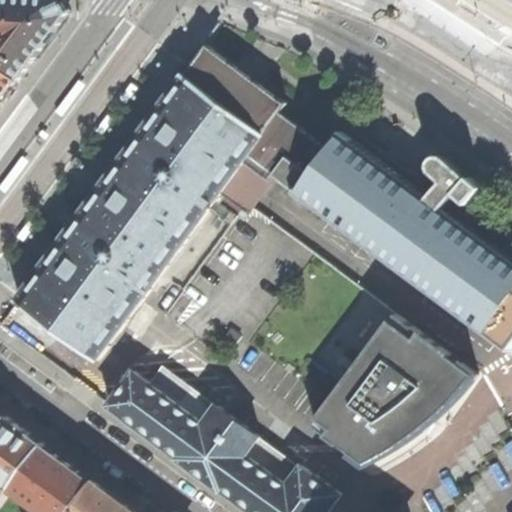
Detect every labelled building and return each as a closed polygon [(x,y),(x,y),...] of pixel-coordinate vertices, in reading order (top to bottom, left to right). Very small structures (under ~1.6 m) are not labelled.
[(63,0),(0,0),(0,43),(3,46),(5,57),(0,61),(0,66),(20,80),(47,43),(69,14),(63,0)] [(23,297),(18,304),(98,363),(119,334),(120,334),(168,269),(183,280),(222,228),(227,231),(246,205),(253,209),(277,176),(511,348),(511,346),(511,244),(469,213),(462,223),(342,134),(331,149),(283,114),(290,105),(261,83),(265,78),(253,69),(243,62),(239,67),(211,45),(193,68),(188,75),(187,75),(89,208),(74,227),(65,240),(23,297)] [(0,107),(10,94),(20,80),(0,66),(0,107)] [(58,113),(62,116),(85,84),(77,78),(74,82),(56,105),(53,109),(58,113)] [(137,82),(133,79),(120,96),(127,101),(137,88),(140,84),(137,82)] [(113,112),(110,110),(98,127),(104,132),(114,119),(117,115),(113,112)] [(0,187),(3,189),(6,192),(29,160),(21,154),(17,158),(1,181),(0,181),(0,187)] [(34,220),(31,217),(18,235),(25,240),(34,227),(38,222),(34,220)] [(352,456),(368,468),(410,441),(429,426),(451,410),(485,379),(400,317),(314,428),(351,454),(352,456)] [(136,372),(111,406),(151,436),(224,490),(226,491),(255,511),(331,511),(344,496),(264,436),(262,438),(240,421),(220,407),(218,408),(165,368),(152,383),(136,372)] [(20,424),(0,409),(0,506),(13,489),(47,444),(20,424)] [(72,463),(47,444),(13,489),(42,510),(44,509),(48,511),(74,511),(97,481),(72,463)] [(138,511),(120,498),(97,481),(74,511),(138,511)]
